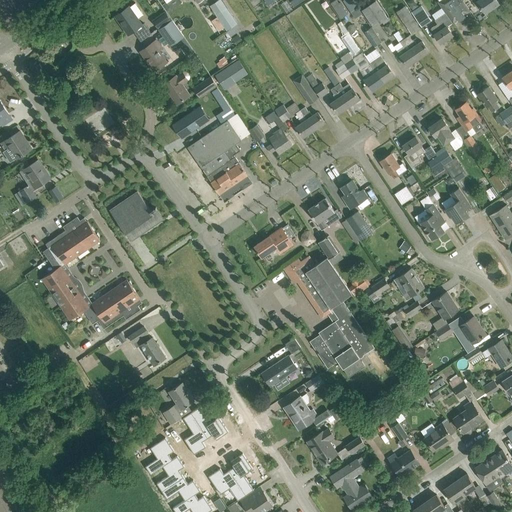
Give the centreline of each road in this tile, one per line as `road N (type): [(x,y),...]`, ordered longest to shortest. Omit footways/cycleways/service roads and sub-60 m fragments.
road 1 (residential): [(348,144),(511,32)]
road 2 (residential): [(148,150),(143,95),(105,43),(89,39),(78,14),(101,0)]
road 3 (tertiary): [(218,370),(258,339),(262,325),(211,234)]
road 4 (residential): [(456,262),(430,257),(348,144)]
road 5 (residential): [(211,234),(348,144)]
road 6 (tertiary): [(95,179),(4,48)]
road 7 (residential): [(386,511),(511,422)]
